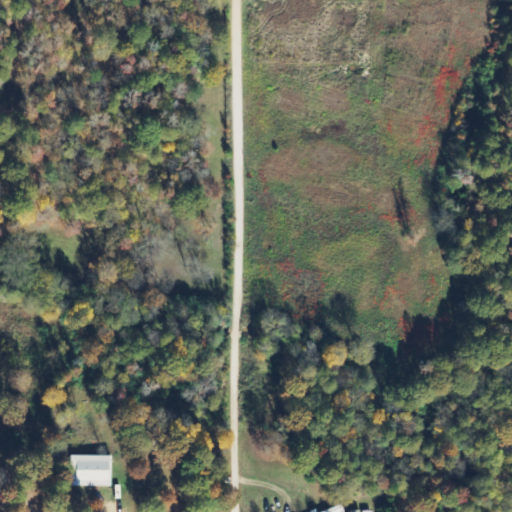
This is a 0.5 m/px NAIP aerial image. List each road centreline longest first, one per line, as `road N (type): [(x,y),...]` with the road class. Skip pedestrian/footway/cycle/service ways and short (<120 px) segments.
road 1 (residential): [(419,511),(407,0)]
road 2 (residential): [(418,406),(0,331)]
